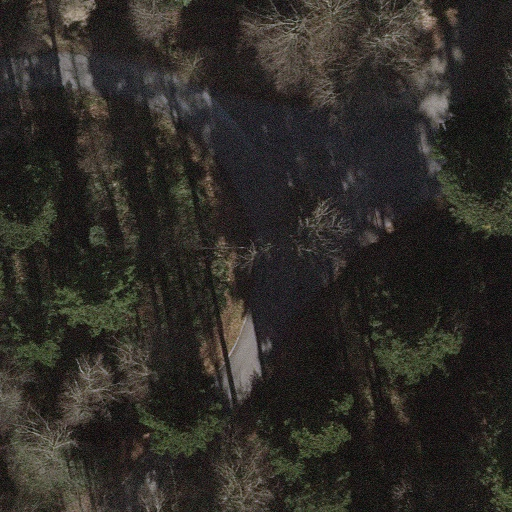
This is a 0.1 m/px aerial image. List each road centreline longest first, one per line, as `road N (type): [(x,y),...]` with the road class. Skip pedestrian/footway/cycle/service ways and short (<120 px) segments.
road 1 (residential): [(0,78),(129,73),(224,119),(279,209),(277,305),(248,370),(130,511)]
road 2 (track): [(277,305),(410,159)]
road 3 (track): [(410,159),(224,119)]
road 4 (track): [(410,159),(490,0)]
